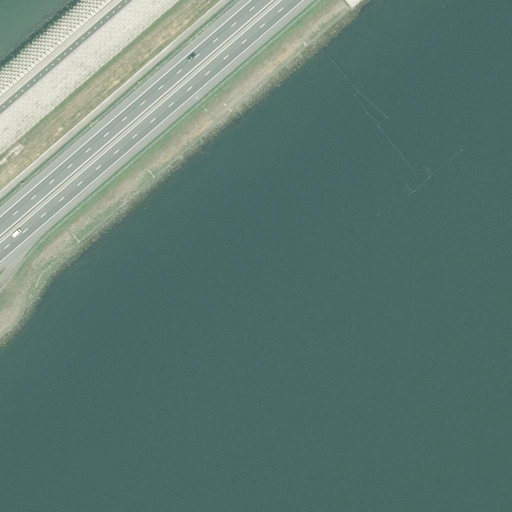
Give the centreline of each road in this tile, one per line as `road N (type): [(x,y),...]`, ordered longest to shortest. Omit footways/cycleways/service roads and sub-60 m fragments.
road 1 (motorway): [(0,253),(293,0)]
road 2 (motorway): [(262,0),(0,226)]
